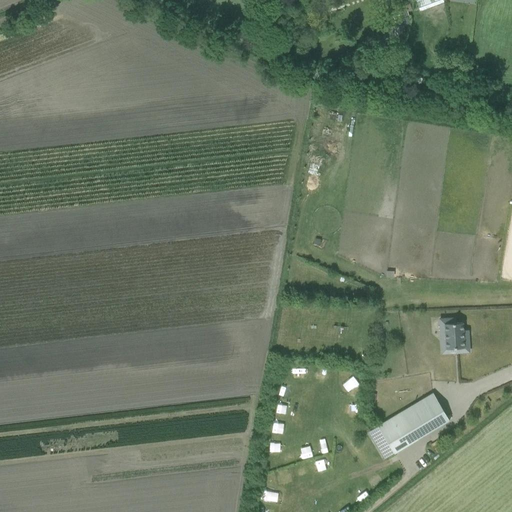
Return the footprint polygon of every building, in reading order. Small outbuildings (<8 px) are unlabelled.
[(416,0),(419,8),(442,3),(441,0),(416,0)] [(404,3),(391,6),(395,20),(408,16),(404,3)] [(385,82),(389,63),(378,60),(374,79),(385,82)] [(444,319),(445,333),(440,333),(440,341),(445,340),(446,349),(464,348),(462,323),(455,323),(454,318),(444,319)] [(327,382),(329,369),(317,368),(315,381),(327,382)] [(343,398),(359,398),(359,382),(343,382),(343,398)] [(362,408),(374,410),(375,394),(364,393),(362,408)] [(449,421),(433,393),(401,412),(417,440),(449,421)] [(410,444),(394,416),(378,426),(394,454),(410,444)] [(329,450),(327,441),(318,443),(320,453),(329,450)] [(299,447),(300,456),(308,455),(307,446),(299,447)] [(282,464),(291,460),(287,451),(278,455),(282,464)] [(319,470),(328,467),(325,457),(315,460),(319,470)] [(293,469),(296,477),(303,474),(300,466),(293,469)] [(373,490),(382,484),(374,472),(365,478),(373,490)] [(339,503),(343,511),(351,508),(346,499),(339,503)]
